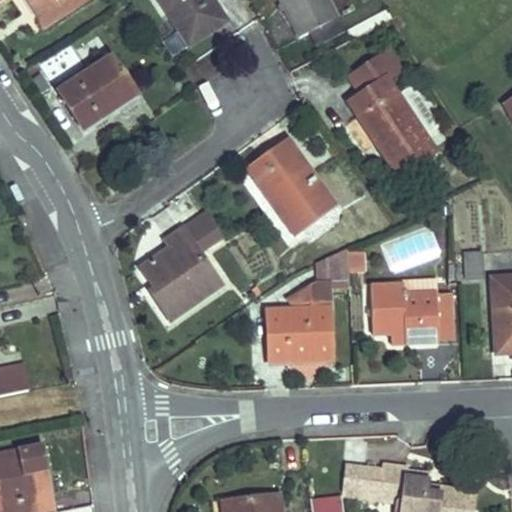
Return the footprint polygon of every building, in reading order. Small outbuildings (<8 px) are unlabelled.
[(0,0),(0,3),(4,0),(31,0),(43,18),(37,22),(42,29),(86,0),(0,0)] [(22,0),(37,22),(43,18),(31,0),(22,0)] [(223,17),(212,0),(158,0),(189,47),(215,30),(211,25),(223,17)] [(337,18),(327,0),(279,0),(299,38),(337,18)] [(215,30),(227,22),(223,17),(211,25),(215,30)] [(344,32),(337,18),(309,33),(315,47),(344,32)] [(384,55),(396,74),(400,71),(388,53),(384,55)] [(384,55),(349,78),(361,96),(353,101),(378,138),(373,141),(397,178),(435,153),(425,137),(397,96),(387,80),(396,74),(384,55)] [(112,58),(58,93),(83,131),(118,108),(115,104),(134,92),(112,58)] [(40,94),(49,88),(40,75),(31,80),(40,94)] [(397,96),(425,137),(438,128),(410,87),(397,96)] [(137,96),(134,92),(115,104),(122,115),(140,104),(136,97),(137,96)] [(378,138),(353,101),(348,104),(373,141),(378,138)] [(273,153),(280,163),(256,181),(295,236),(334,208),(288,142),(273,153)] [(248,170),(256,181),(280,163),(273,153),(248,170)] [(111,198),(125,187),(120,180),(106,191),(111,198)] [(152,294),(170,321),(221,286),(199,254),(220,239),(205,217),(183,232),(182,230),(166,241),(171,248),(141,269),(156,291),(152,294)] [(348,248),(316,264),(315,282),(328,282),(328,289),(349,288),(348,248)] [(481,253),(464,254),(466,281),(483,280),(481,253)] [(363,272),(362,254),(350,255),(351,273),(363,272)] [(511,278),(492,280),(496,355),(511,354),(511,278)] [(269,364),(331,361),(328,289),(328,282),(315,282),(290,297),(294,304),(296,304),(296,311),(267,312),(269,364)] [(436,282),(403,283),(403,287),(404,297),(436,296),(436,282)] [(372,336),(390,335),(404,334),(404,344),(438,343),(436,296),(404,297),(403,287),(370,289),(372,336)] [(450,295),(436,296),(438,343),(452,342),(450,295)] [(404,334),(390,335),(391,345),(404,344),(404,334)] [(0,397),(28,391),(23,367),(0,371),(0,397)] [(41,447),(0,455),(0,511),(33,511),(31,499),(51,495),(41,447)] [(384,465),(383,470),(379,502),(396,504),(394,511),(474,511),(477,493),(441,488),(440,496),(427,494),(428,487),(429,482),(407,479),(408,472),(408,468),(384,465)] [(362,500),(379,502),(383,470),(366,468),(362,500)] [(407,479),(429,482),(430,475),(408,472),(407,479)] [(440,496),(441,488),(428,487),(427,494),(440,496)] [(281,511),(279,494),(222,500),(223,511),(281,511)] [(53,511),(51,495),(31,499),(33,511),(53,511)] [(342,511),(342,508),(341,496),(310,500),(311,511),(342,511)]
